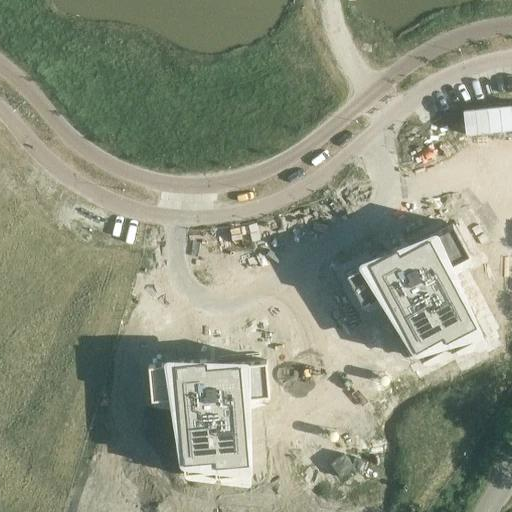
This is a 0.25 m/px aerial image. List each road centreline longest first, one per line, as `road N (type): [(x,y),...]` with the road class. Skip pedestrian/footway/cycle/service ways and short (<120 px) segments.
road 1 (residential): [(173,213),(174,276),(185,302),(214,308),(248,300),(289,264),(336,244),(376,211),(393,183),(366,141)]
road 2 (residential): [(176,185),(113,169),(0,65)]
road 3 (residential): [(368,97),(304,149),(246,177),(176,185)]
road 4 (residential): [(173,213),(256,211),(307,190),(366,141)]
road 5 (residential): [(0,109),(73,175),(113,198),(173,213)]
road 6 (residential): [(511,28),(424,55),(368,97)]
road 7 (residential): [(387,122),(445,80),(511,58)]
